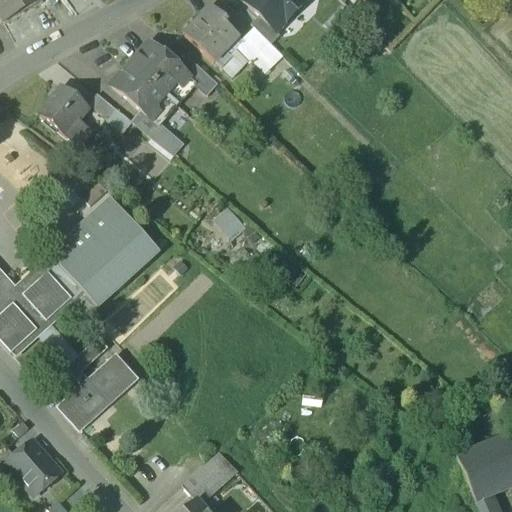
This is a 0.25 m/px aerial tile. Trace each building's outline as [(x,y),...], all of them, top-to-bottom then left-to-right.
[(39,0),(0,0),(0,20),(4,27),(42,5),(39,0)] [(277,0),(246,0),(242,4),(258,20),(272,34),(273,33),(281,25),(283,27),(294,17),(277,0)] [(277,0),(294,17),(305,6),(303,3),(305,0),(277,0)] [(228,26),(212,11),(198,27),(199,28),(186,42),(214,68),(214,67),(221,73),(231,63),(223,55),(237,40),(225,29),(228,26)] [(272,34),(258,20),(250,29),(258,36),(270,49),(279,40),(273,33),(272,34)] [(270,49),(258,36),(248,46),(270,67),(279,57),(270,49)] [(177,74),(148,48),(129,69),(177,111),(195,90),(177,74)] [(217,89),(188,62),(177,74),(195,90),(207,100),(217,89)] [(177,111),(129,69),(110,90),(139,116),(158,132),(159,131),(177,111)] [(88,112),(63,92),(40,120),(77,151),(90,135),(77,125),(88,112)] [(115,114),(97,99),(89,108),(108,123),(115,114)] [(130,126),(115,114),(108,123),(122,136),(130,126)] [(139,116),(130,126),(149,142),(158,132),(139,116)] [(181,151),(159,131),(158,132),(149,142),(172,162),(181,151)] [(98,187),(81,202),(89,211),(105,196),(98,187)] [(110,203),(48,259),(49,260),(81,295),(70,304),(86,322),(96,313),(158,257),(110,203)] [(229,210),(215,223),(233,242),(247,229),(229,210)] [(49,260),(14,291),(0,274),(0,347),(10,358),(70,304),(81,295),(49,260)] [(97,341),(89,349),(90,349),(99,360),(107,353),(97,341)] [(90,349),(70,367),(80,377),(99,360),(90,349)] [(115,359),(58,410),(79,434),(107,409),(108,411),(138,384),(115,359)] [(511,456),(506,442),(455,462),(464,483),(474,506),(488,501),(511,490),(511,456)] [(59,479),(31,447),(15,461),(7,468),(35,500),(59,479)] [(7,452),(0,458),(0,473),(7,468),(15,461),(7,452)] [(219,457),(181,490),(194,505),(195,505),(199,509),(236,476),(219,457)] [(492,511),(488,501),(474,506),(476,511),(492,511)]
